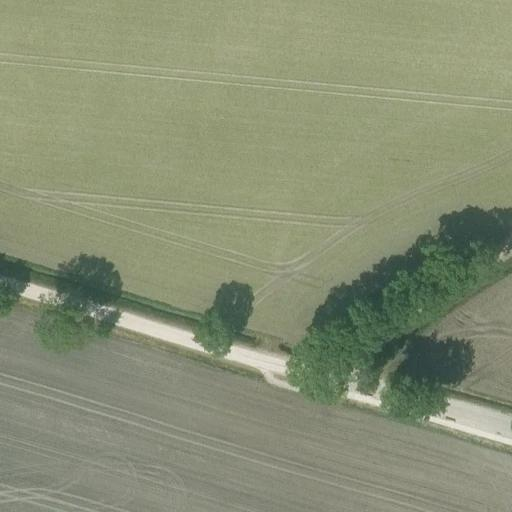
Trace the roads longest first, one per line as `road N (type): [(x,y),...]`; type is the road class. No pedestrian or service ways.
road 1 (track): [(0,285),(264,365)]
road 2 (track): [(264,365),(511,427)]
road 3 (track): [(511,251),(323,375)]
